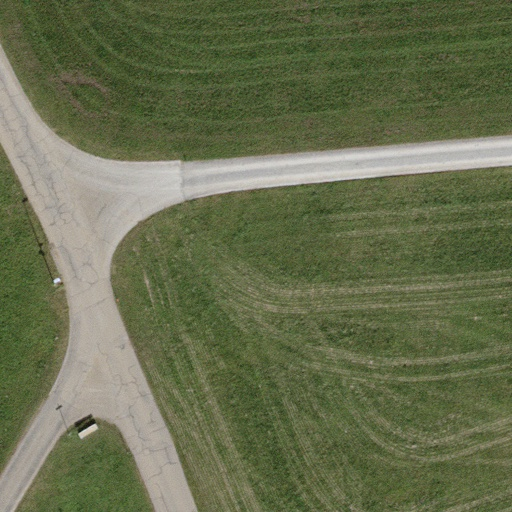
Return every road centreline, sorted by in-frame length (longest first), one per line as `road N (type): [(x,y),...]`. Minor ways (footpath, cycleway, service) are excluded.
road 1 (track): [(54,202),(263,173),(511,152)]
road 2 (unclassified): [(111,352),(54,202),(0,94)]
road 3 (unclassified): [(0,507),(60,406),(111,352)]
road 4 (unclassified): [(178,511),(111,352)]
